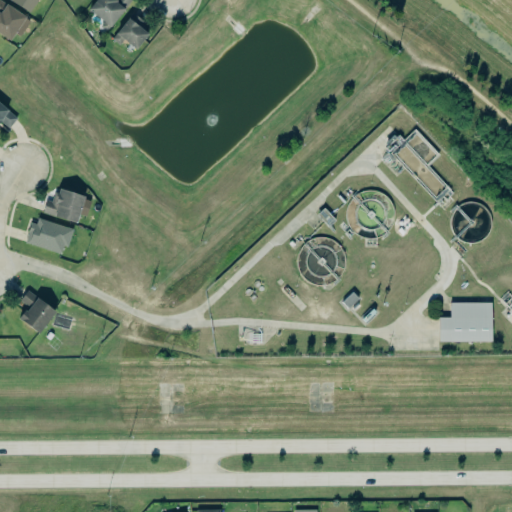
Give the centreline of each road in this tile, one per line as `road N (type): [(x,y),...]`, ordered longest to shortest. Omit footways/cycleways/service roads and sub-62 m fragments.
road 1 (secondary): [(0,480),(511,476)]
road 2 (secondary): [(511,444),(0,446)]
